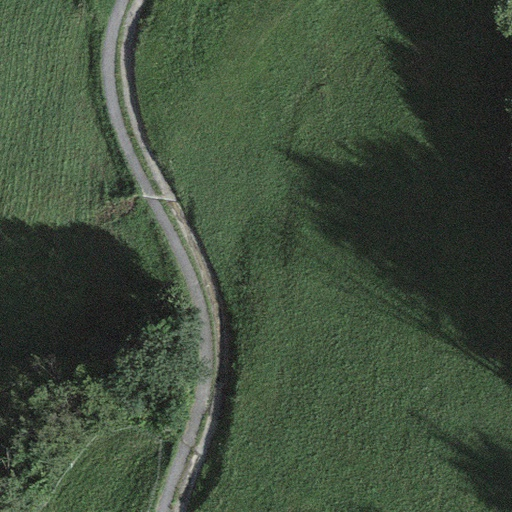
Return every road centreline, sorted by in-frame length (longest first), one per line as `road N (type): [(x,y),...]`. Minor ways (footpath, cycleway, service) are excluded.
road 1 (track): [(135,0),(128,28),(134,76),(211,266),(223,325),(184,511)]
road 2 (trunk): [(205,0),(0,166)]
